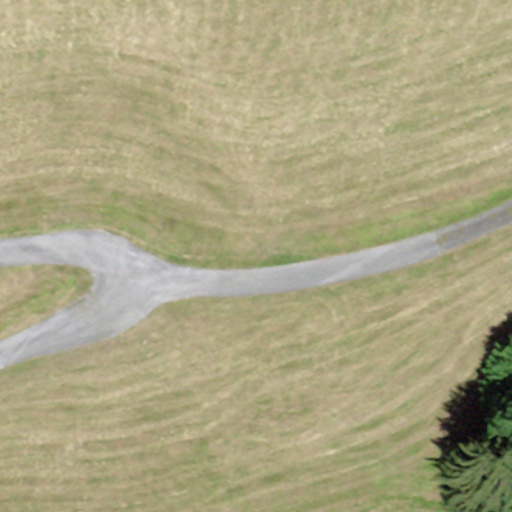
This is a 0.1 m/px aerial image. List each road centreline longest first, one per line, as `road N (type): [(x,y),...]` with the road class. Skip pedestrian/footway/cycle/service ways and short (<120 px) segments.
road 1 (unclassified): [(137,297),(340,287),(511,233)]
road 2 (unclassified): [(137,297),(103,241),(0,254)]
road 3 (unclassified): [(0,367),(86,336),(137,297)]
